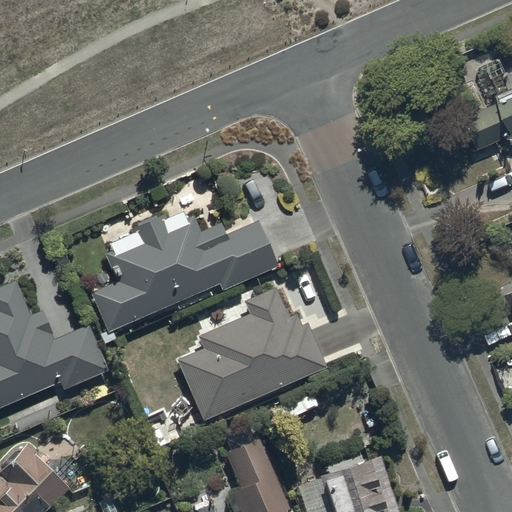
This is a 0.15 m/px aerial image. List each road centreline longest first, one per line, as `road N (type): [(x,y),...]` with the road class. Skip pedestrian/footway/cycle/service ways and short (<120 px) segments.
road 1 (residential): [(489,511),(303,73)]
road 2 (tertiary): [(303,73),(0,202)]
road 3 (tertiary): [(470,0),(303,73)]
